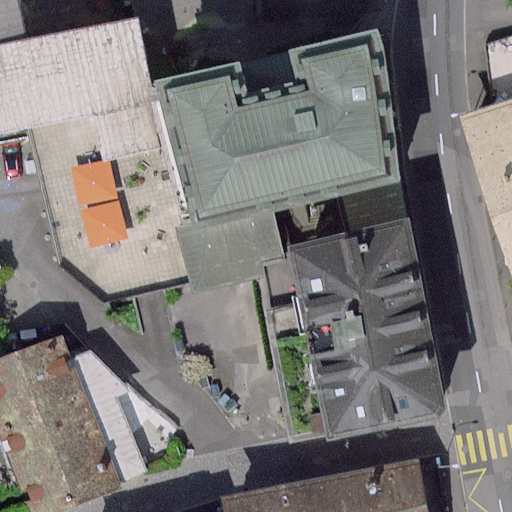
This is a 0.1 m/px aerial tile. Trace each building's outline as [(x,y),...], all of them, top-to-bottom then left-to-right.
[(0,0),(0,128),(14,125),(0,55),(0,37),(165,4),(179,75),(210,66),(272,53),(278,82),(355,66),(348,33),(409,20),(405,0),(0,0)] [(165,4),(0,37),(0,55),(14,125),(16,135),(48,129),(74,256),(136,290),(219,274),(179,75),(165,4)] [(272,53),(210,66),(239,205),(439,164),(409,20),(348,33),(355,66),(278,82),(272,53)] [(511,92),(483,102),(511,190),(511,92)] [(446,210),(324,234),(360,421),(481,398),(446,210)] [(360,421),(324,234),(272,245),(309,431),(360,421)] [(0,439),(28,511),(47,511),(132,479),(76,337),(0,366),(0,439)] [(257,493),(260,511),(470,511),(458,452),(257,493)]
